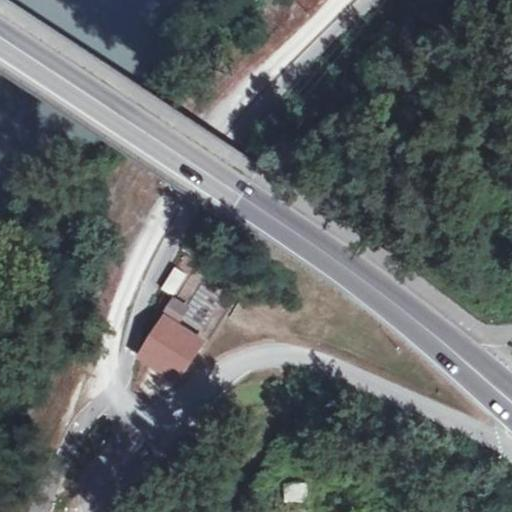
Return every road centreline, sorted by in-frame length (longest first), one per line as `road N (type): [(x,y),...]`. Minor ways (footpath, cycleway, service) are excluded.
road 1 (track): [(333,0),(193,149),(116,303),(96,400),(104,444)]
road 2 (residential): [(93,511),(104,444),(118,429),(265,357),(358,375),(511,452)]
road 3 (secondary): [(0,42),(323,261)]
road 4 (secondary): [(323,261),(511,426)]
road 5 (secondary): [(511,387),(323,261)]
